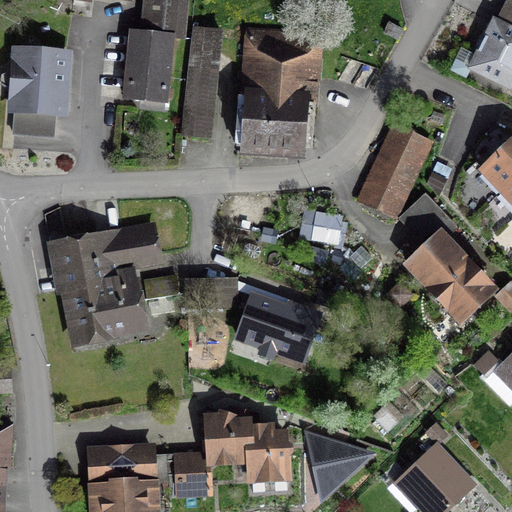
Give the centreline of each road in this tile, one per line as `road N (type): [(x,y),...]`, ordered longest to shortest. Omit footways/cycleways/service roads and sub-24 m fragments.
road 1 (residential): [(436,0),(369,118),(322,171),(86,187),(0,208)]
road 2 (residential): [(0,214),(29,342),(45,511)]
